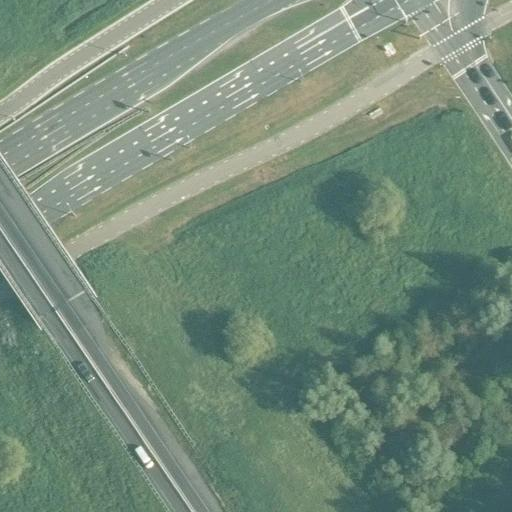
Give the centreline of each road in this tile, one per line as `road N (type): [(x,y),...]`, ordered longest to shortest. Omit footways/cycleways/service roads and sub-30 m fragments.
road 1 (unclassified): [(0,290),(334,115),(453,43)]
road 2 (trunk): [(0,237),(407,0)]
road 3 (trunk): [(202,511),(0,211)]
road 4 (trunk): [(0,241),(181,511)]
road 5 (trunk): [(267,0),(0,154)]
road 6 (unclassified): [(170,0),(0,108)]
